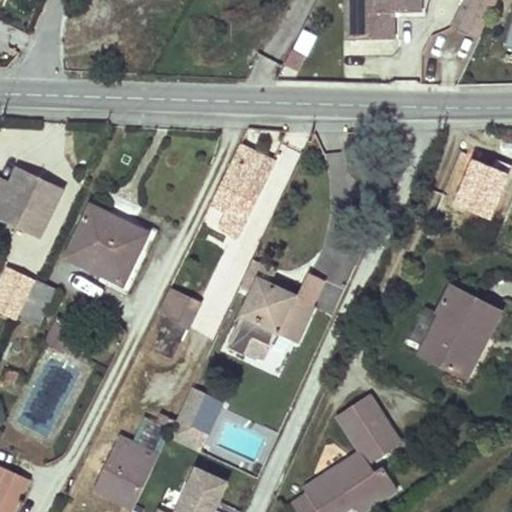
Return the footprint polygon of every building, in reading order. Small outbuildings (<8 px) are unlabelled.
[(348,0),(349,39),(391,39),(391,10),(419,10),(419,0),(348,0)] [(468,0),(455,27),(481,40),(500,0),(468,0)] [(249,172),(232,164),(212,205),(227,213),(221,225),(238,234),(264,180),(273,162),(258,154),(249,172)] [(19,168),(16,174),(41,186),(44,180),(19,168)] [(41,186),(16,174),(11,183),(0,204),(0,213),(39,234),(62,190),(44,180),(41,186)] [(0,204),(11,183),(0,176),(0,204)] [(511,223),(443,192),(435,209),(511,243),(511,240),(511,223)] [(148,231),(91,205),(66,255),(119,279),(133,252),(137,254),(148,231)] [(275,268),(261,262),(252,282),(256,284),(259,278),(268,282),(275,268)] [(9,267),(0,283),(0,313),(16,321),(19,315),(35,281),(9,267)] [(309,274),(296,298),(312,306),(324,281),(309,274)] [(256,284),(227,345),(244,353),(248,347),(253,336),(270,344),(278,329),(297,338),(312,306),(296,298),(293,297),(294,295),(268,282),(259,278),(256,284)] [(55,290),(35,281),(19,315),(38,324),(55,290)] [(500,311),(450,286),(439,310),(441,311),(421,353),(459,373),(481,330),(488,334),(500,311)] [(200,302),(177,291),(166,314),(187,329),(200,302)] [(166,314),(162,312),(154,329),(163,334),(156,349),(173,357),(187,329),(166,314)] [(72,330),(53,320),(42,342),(61,352),(72,330)] [(92,352),(104,359),(121,328),(109,321),(92,352)] [(253,336),(248,347),(265,355),(270,344),(253,336)] [(17,374),(6,368),(0,379),(11,386),(17,374)] [(168,434),(200,449),(209,429),(195,422),(209,392),(191,383),(168,434)] [(377,468),(407,446),(372,398),(340,422),(364,456),(368,462),(355,472),(351,466),(309,496),(312,500),(300,509),(302,511),(357,511),(359,511),(375,511),(403,492),(387,470),(381,474),(377,468)] [(120,435),(114,446),(153,465),(159,453),(120,435)] [(153,465),(114,446),(92,488),(133,508),(153,465)] [(355,472),(368,462),(364,456),(351,466),(355,472)] [(211,511),(217,499),(226,479),(197,465),(175,511),(167,511),(157,507),(154,511),(211,511)] [(0,466),(0,511),(13,511),(29,481),(0,466)]
